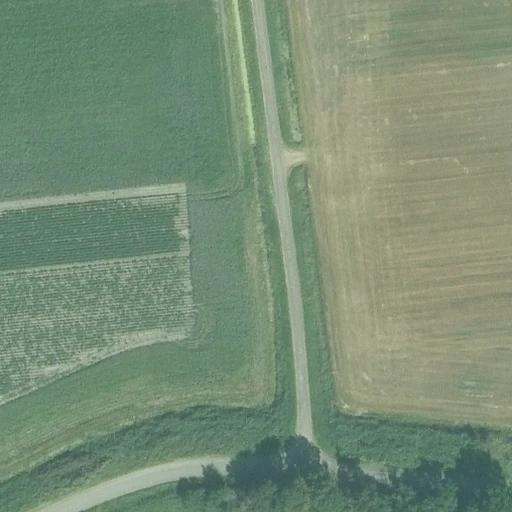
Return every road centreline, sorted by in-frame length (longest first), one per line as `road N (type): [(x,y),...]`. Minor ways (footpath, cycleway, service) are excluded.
road 1 (track): [(315,468),(256,0)]
road 2 (tertiary): [(61,511),(182,470),(315,468),(511,490)]
